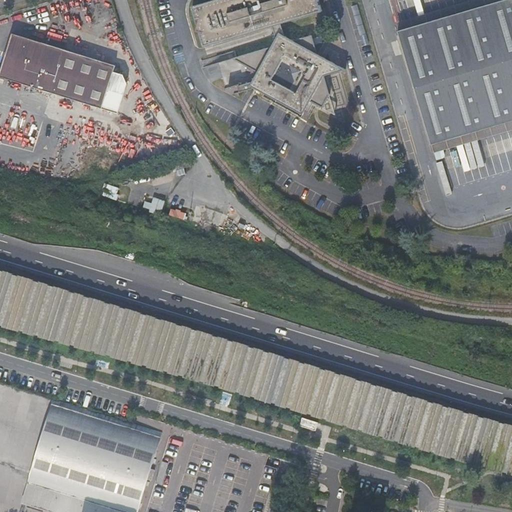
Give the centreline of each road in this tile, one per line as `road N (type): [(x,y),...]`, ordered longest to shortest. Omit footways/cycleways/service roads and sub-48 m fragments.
road 1 (motorway): [(0,300),(511,457)]
road 2 (motorway): [(511,405),(0,250)]
road 3 (residential): [(0,360),(334,460)]
